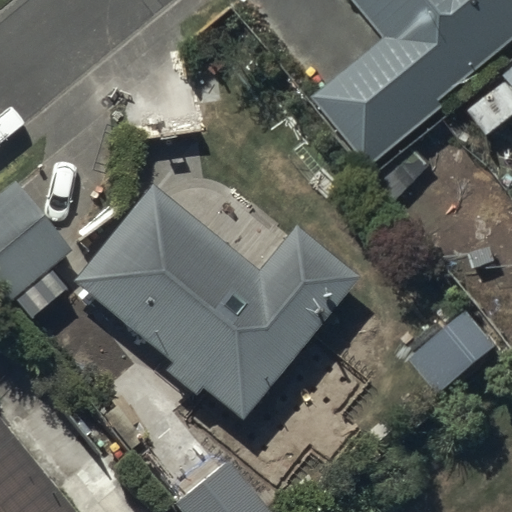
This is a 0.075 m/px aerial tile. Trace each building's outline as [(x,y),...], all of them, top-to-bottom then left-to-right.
[(511,0),(354,0),(384,36),(313,96),(371,165),(443,105),(439,101),(511,40),(511,0)] [(11,179),(0,187),(0,306),(69,251),(11,179)] [(146,186),(67,283),(166,363),(159,372),(191,397),(196,391),(235,422),(351,279),(289,229),(254,273),(146,186)] [(67,511),(0,431),(0,511),(67,511)] [(170,511),(265,511),(224,462),(168,508),(170,511)]
